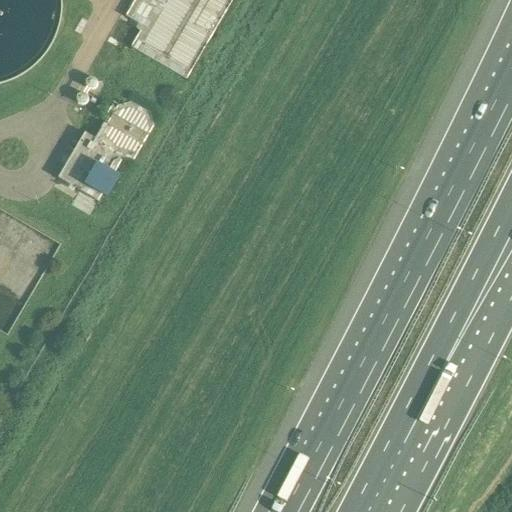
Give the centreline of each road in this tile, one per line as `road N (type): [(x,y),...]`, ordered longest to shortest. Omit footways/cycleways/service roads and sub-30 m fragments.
road 1 (motorway): [(511,36),(402,280)]
road 2 (motorway): [(402,280),(281,511)]
road 3 (motorway): [(400,443),(511,219)]
road 4 (motorway): [(511,59),(402,280)]
road 5 (motorway): [(400,443),(511,254)]
